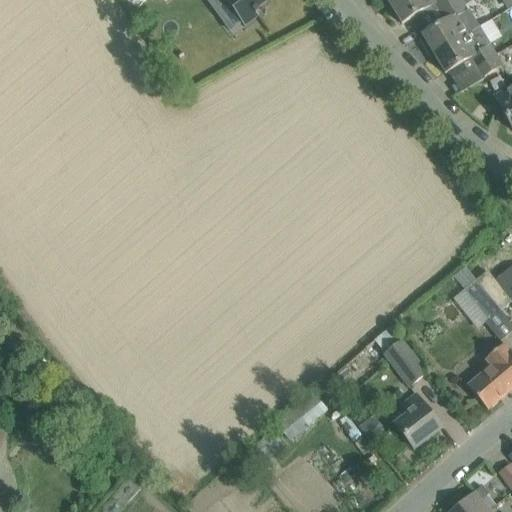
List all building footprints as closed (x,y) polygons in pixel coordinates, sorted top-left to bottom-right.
[(214,0),(220,7),(226,2),(244,27),(258,17),(256,14),(260,12),(258,9),(267,3),(264,0),(214,0)] [(441,14),(461,2),(461,0),(460,0),(401,0),(391,6),(402,25),(435,5),(441,14)] [(511,0),(502,0),(502,1),(507,10),(511,6),(511,0)] [(461,40),(480,29),(469,11),(467,11),(461,2),(441,14),(446,22),(423,37),(435,56),(461,40)] [(490,45),(480,29),(461,40),(435,56),(446,75),(470,60),(476,69),(493,59),(496,57),(489,46),(490,45)] [(493,59),(476,69),(482,79),(502,67),(496,57),(493,59)] [(511,87),(494,97),(511,128),(511,87)] [(511,271),(497,284),(488,273),(487,274),(481,267),(484,265),(478,258),(465,268),(476,282),(500,312),(511,302),(511,271)] [(489,321),(500,312),(476,282),(465,292),(489,321)] [(391,329),(375,342),(411,387),(427,374),(402,343),(391,329)] [(488,411),(502,399),(511,391),(511,352),(505,345),(485,362),(490,368),(468,387),(488,411)] [(343,409),(354,402),(348,393),(337,400),(343,409)] [(408,416),(396,425),(414,450),(441,429),(416,396),(402,407),(408,416)] [(284,428),(294,438),(323,412),(313,401),(284,428)] [(383,435),(370,419),(359,427),(372,444),(383,435)] [(274,441),(268,434),(232,466),(242,478),(250,472),(256,478),(264,471),(287,450),(277,438),(274,441)] [(511,466),(510,465),(499,473),(506,484),(510,488),(511,491),(511,466)] [(451,511),(489,511),(491,511),(482,501),(489,495),(482,487),(475,493),(474,493),(451,511)] [(0,502),(0,511),(10,511),(11,511),(0,502)]
